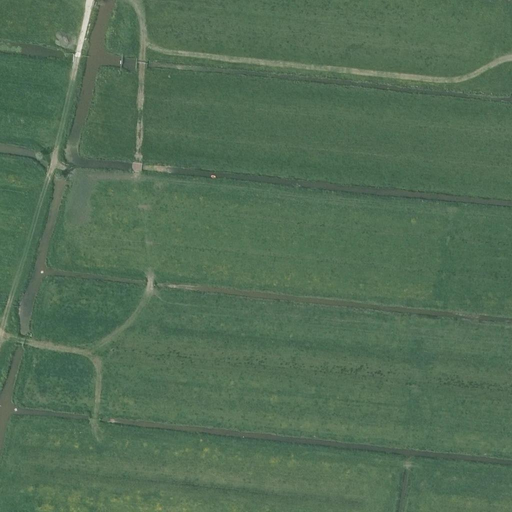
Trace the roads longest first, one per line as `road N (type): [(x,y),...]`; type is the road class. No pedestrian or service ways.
road 1 (track): [(142,51),(460,82),(511,59)]
road 2 (track): [(52,164),(81,174),(154,273),(138,162)]
road 3 (track): [(3,330),(52,164),(42,135)]
road 4 (track): [(3,330),(89,358),(97,372),(96,436)]
road 5 (track): [(52,164),(89,0)]
road 6 (track): [(127,0),(136,8),(142,51),(138,162)]
